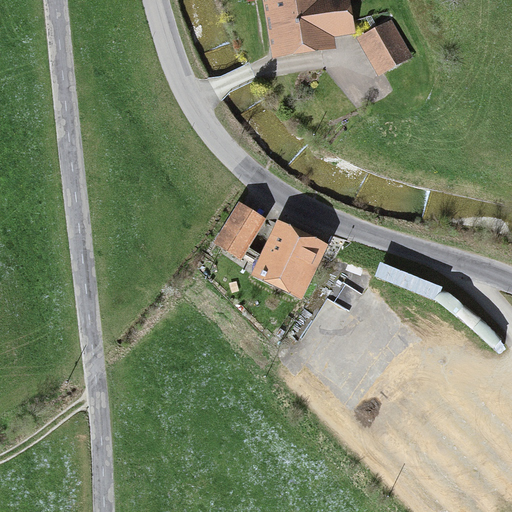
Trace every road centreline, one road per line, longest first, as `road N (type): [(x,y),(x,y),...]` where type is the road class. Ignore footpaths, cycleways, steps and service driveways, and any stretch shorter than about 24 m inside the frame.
road 1 (unclassified): [(55,0),(104,511)]
road 2 (unclassified): [(511,281),(338,223),(264,183),(193,102),(155,0)]
